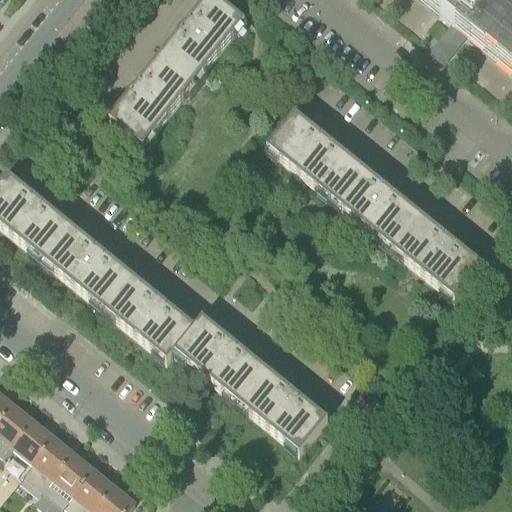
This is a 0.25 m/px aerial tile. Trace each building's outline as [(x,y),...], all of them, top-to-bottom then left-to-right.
[(437,49),(440,51),(451,60),(452,59),(450,57),(464,40),(511,78),(511,11),(498,0),(414,0),(454,32),(440,49),(438,48),(437,49)] [(194,92),(245,29),(210,1),(187,29),(184,26),(177,34),(181,37),(159,64),(194,92)] [(130,99),(108,126),(108,127),(143,155),(194,92),(159,64),(137,91),(133,88),(127,96),(130,99)] [(322,144),(295,121),(266,156),(329,207),(357,172),(330,150),(333,146),(325,140),(322,144)] [(384,194),(357,172),(329,207),(391,258),(420,223),(392,201),(395,197),(387,191),(384,194)] [(35,205),(8,183),(7,182),(0,191),(0,234),(41,268),(70,234),(43,212),(46,208),(38,202),(35,205)] [(482,273),(454,251),(457,247),(449,241),(446,245),(420,223),(391,258),(454,308),(482,273)] [(41,268),(104,319),(132,285),(105,262),(108,259),(100,252),(97,256),(70,234),(41,268)] [(159,307),(132,285),(104,319),(167,370),(174,361),(173,360),(194,334),(193,334),(167,313),(170,309),(162,303),(159,307)] [(237,412),(265,377),(237,354),(240,351),(233,344),(230,348),(204,327),(204,326),(202,325),(194,334),(173,360),(174,361),(237,412)] [(299,462),(328,427),(326,426),(326,425),(299,405),(302,401),(295,395),(292,399),(265,377),(237,412),(299,462)] [(0,427),(13,412),(0,401),(0,427)] [(13,412),(0,427),(0,445),(12,455),(34,429),(13,412)] [(54,445),(34,429),(12,455),(32,471),(33,472),(54,445)] [(43,499),(74,461),(54,445),(33,472),(32,471),(23,483),(43,499)] [(65,511),(94,478),(74,461),(43,499),(58,511),(65,511)] [(99,511),(114,494),(94,478),(65,511),(99,511)] [(99,511),(134,511),(135,511),(114,494),(99,511)]
